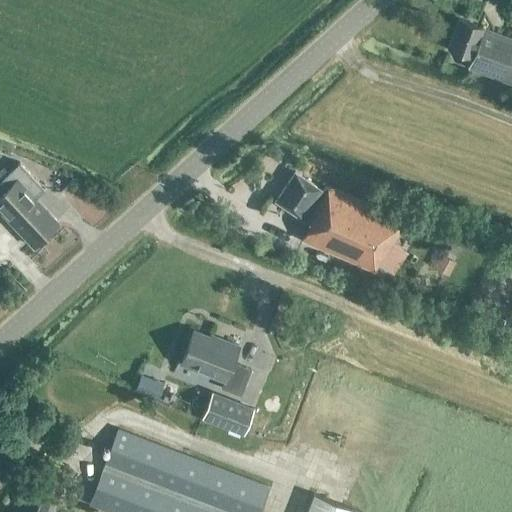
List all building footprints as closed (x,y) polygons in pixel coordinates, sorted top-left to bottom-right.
[(511,39),(457,18),(446,47),(470,56),(466,67),(511,84),(511,39)] [(0,210),(32,245),(57,222),(32,196),(33,196),(29,191),(37,183),(17,162),(7,172),(2,166),(0,167),(0,210)] [(321,189),(293,170),(273,200),(301,219),(309,223),(299,238),(372,270),(405,221),(324,185),(321,189)] [(455,262),(435,252),(428,265),(447,276),(455,262)] [(281,292),(269,324),(283,330),(295,298),(281,292)] [(238,346),(192,329),(179,363),(223,380),(220,387),(239,395),(249,368),(232,362),(238,346)] [(211,391),(201,416),(242,432),(252,408),(211,391)] [(406,415),(428,423),(432,411),(410,403),(406,415)] [(110,511),(256,511),(267,486),(116,428),(87,503),(110,511)] [(362,494),(369,476),(349,468),(342,486),(362,494)] [(48,511),(53,501),(18,488),(8,511),(48,511)] [(305,511),(362,511),(313,493),(305,511)]
